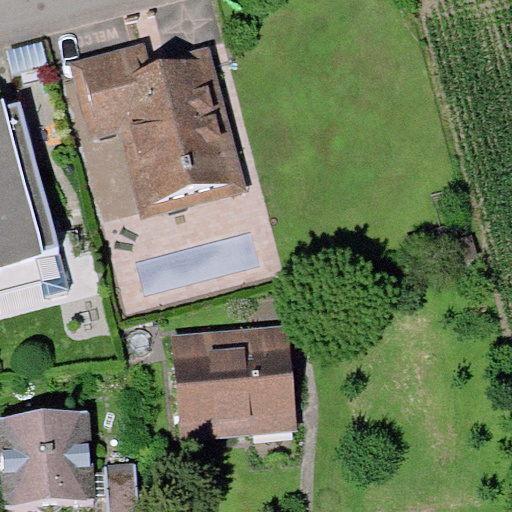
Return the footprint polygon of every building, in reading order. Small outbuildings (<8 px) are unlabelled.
[(46,48),(8,56),(13,81),(51,73),(46,48)] [(145,55),(74,72),(93,146),(125,138),(148,229),(253,203),(219,63),(151,80),(145,55)] [(23,114),(0,120),(0,317),(65,302),(71,292),(23,114)] [(477,240),(427,251),(433,274),(482,263),(477,240)] [(293,338),(175,346),(182,448),(300,439),(293,338)] [(101,425),(4,431),(9,511),(39,511),(114,507),(114,511),(143,511),(142,477),(104,479),(101,425)]
